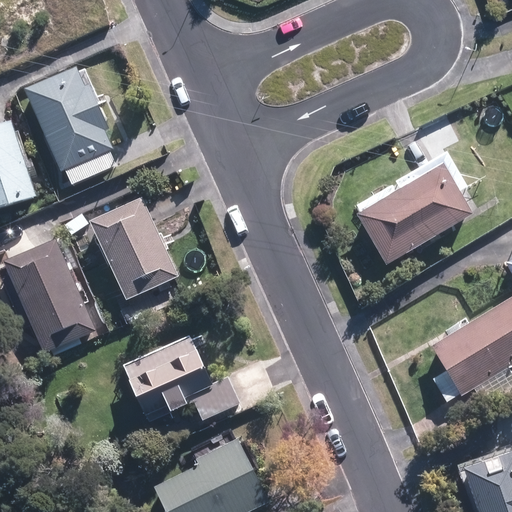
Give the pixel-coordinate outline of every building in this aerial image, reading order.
[(0,0),(0,59),(67,30),(53,0),(0,0)] [(87,68),(31,90),(70,187),(126,165),(87,68)] [(17,125),(0,130),(0,210),(38,200),(17,125)] [(474,217),(444,163),(357,211),(387,264),(474,217)] [(147,201),(95,224),(129,301),(182,277),(147,201)] [(99,332),(63,240),(11,260),(48,352),(99,332)] [(511,296),(481,313),(484,317),(435,343),(448,369),(433,377),(447,404),(474,389),(484,409),(511,394),(511,364),(511,363),(511,296)] [(211,426),(249,409),(233,374),(214,383),(194,337),(128,366),(153,422),(200,401),(211,426)] [(252,511),(274,499),(234,432),(195,456),(200,464),(159,489),(172,511),(252,511)] [(511,511),(511,450),(466,465),(481,511),(511,511)]
